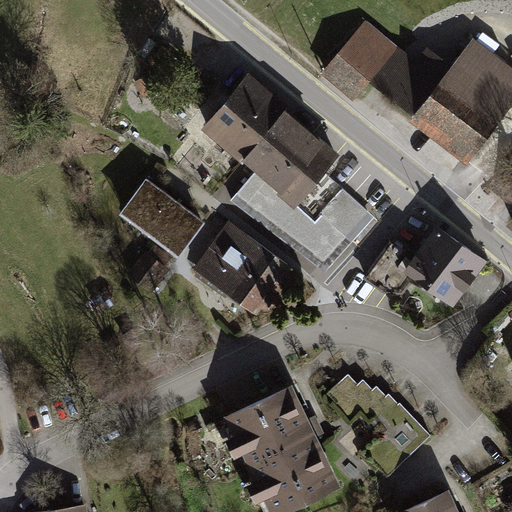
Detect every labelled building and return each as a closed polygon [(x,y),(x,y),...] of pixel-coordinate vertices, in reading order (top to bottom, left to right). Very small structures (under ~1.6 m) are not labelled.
[(370,81),(399,46),(366,19),(324,70),(357,97),(370,81)] [(511,105),(511,65),(474,36),(454,62),(414,113),(411,117),(468,161),(511,105)] [(150,37),(137,52),(144,58),(157,43),(150,37)] [(414,113),(454,62),(429,44),(418,58),(399,46),(370,81),(414,113)] [(286,104),(288,102),(249,70),(202,125),(242,158),(243,155),(286,104)] [(149,73),(134,81),(143,98),(159,90),(149,73)] [(342,150),(286,104),(243,155),(259,168),(281,186),(278,189),(296,204),(325,170),(342,150)] [(281,186),(259,168),(232,198),(327,273),(375,216),(325,170),(296,204),(278,189),(281,186)] [(147,174),(122,208),(181,252),(206,218),(147,174)] [(291,264),(230,221),(196,268),(255,310),(262,301),(270,307),(285,286),(278,281),(291,264)] [(488,257),(438,221),(417,250),(406,265),(416,272),(456,301),(488,257)] [(406,265),(417,250),(396,236),(365,276),(385,290),(403,291),(416,272),(406,265)] [(170,267),(146,249),(126,277),(150,295),(170,267)] [(511,338),(499,349),(510,362),(511,360),(511,338)] [(359,384),(349,373),(330,391),(352,415),(360,408),(370,419),(374,415),(386,428),(409,453),(431,433),(401,401),(399,402),(390,393),(387,395),(377,385),(374,389),(364,378),(359,384)] [(296,383),(229,413),(237,429),(226,434),(235,455),(244,451),(255,475),(247,478),(257,499),(268,494),(276,511),(279,511),(342,484),(296,383)] [(409,453),(386,428),(364,448),(387,473),(409,453)] [(463,511),(450,484),(399,508),(401,511),(463,511)] [(50,505),(50,511),(88,511),(87,500),(50,505)]
